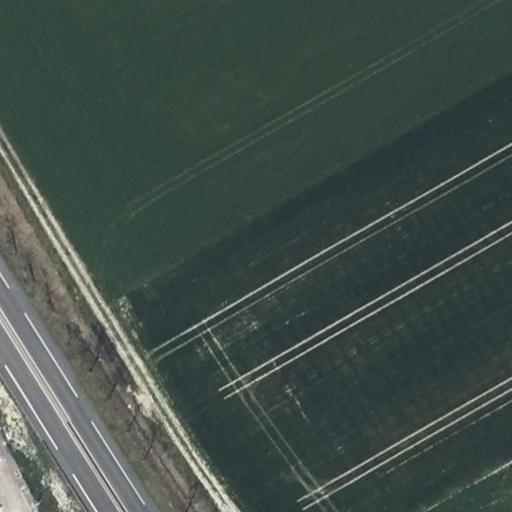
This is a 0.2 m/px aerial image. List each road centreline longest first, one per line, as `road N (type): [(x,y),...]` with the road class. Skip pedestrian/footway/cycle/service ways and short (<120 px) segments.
road 1 (track): [(95,315),(511,70)]
road 2 (track): [(220,511),(171,447),(0,148)]
road 3 (motorway): [(140,511),(0,294)]
road 4 (motorway): [(0,348),(111,511)]
